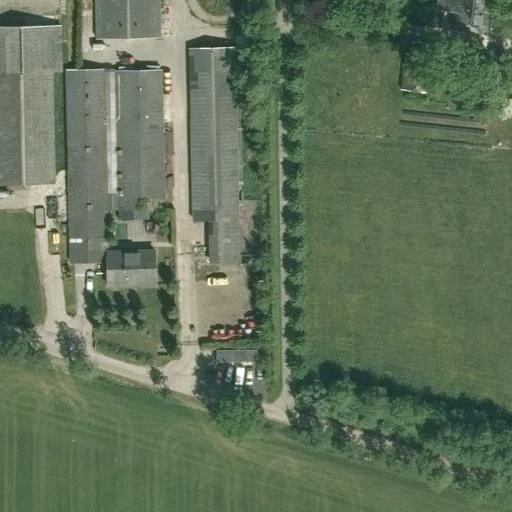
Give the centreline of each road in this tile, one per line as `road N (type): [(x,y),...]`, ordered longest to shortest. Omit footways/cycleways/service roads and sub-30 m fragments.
road 1 (unclassified): [(0,329),(284,412),(277,7)]
road 2 (unknown): [(284,412),(511,483)]
